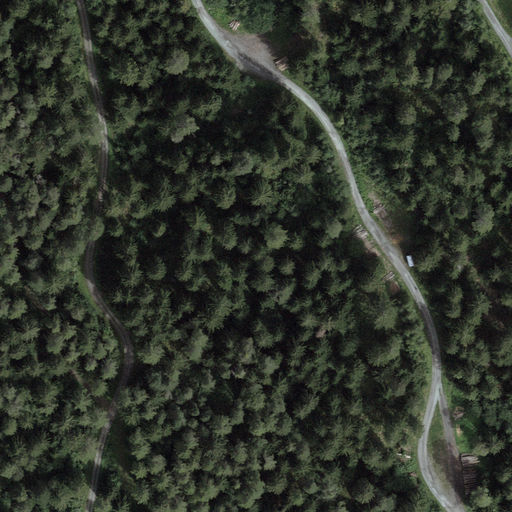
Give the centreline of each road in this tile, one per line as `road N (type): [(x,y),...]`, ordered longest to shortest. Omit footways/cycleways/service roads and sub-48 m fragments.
road 1 (track): [(194,0),(246,60),(325,116),(371,226),(424,311),(437,380),(421,469),(429,491),(452,511)]
road 2 (track): [(81,0),(109,156),(87,258),(128,359),(89,511)]
